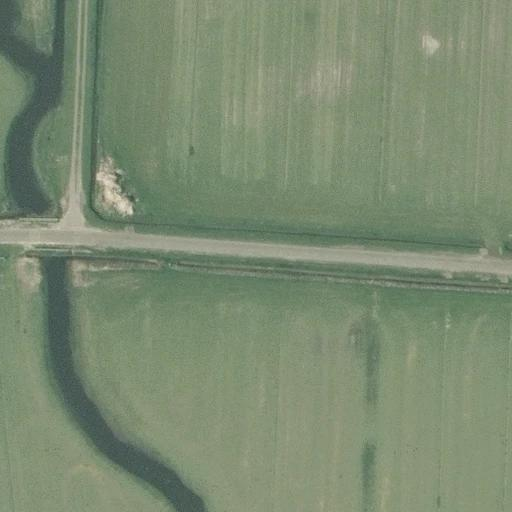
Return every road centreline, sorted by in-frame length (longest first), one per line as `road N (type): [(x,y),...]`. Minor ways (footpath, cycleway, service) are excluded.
road 1 (unclassified): [(511,258),(0,226)]
road 2 (track): [(87,0),(77,226)]
